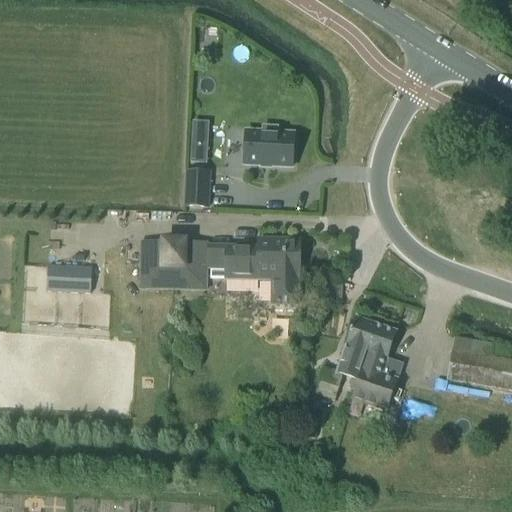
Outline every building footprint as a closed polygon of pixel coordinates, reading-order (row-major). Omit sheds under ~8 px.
[(208,126),(192,125),(189,165),(206,166),(208,126)] [(292,173),(294,135),(277,134),(277,128),(262,127),(262,133),(245,133),(243,171),(292,173)] [(209,174),(186,173),(184,207),(207,209),(209,174)] [(230,202),(230,213),(276,214),(277,203),(230,202)] [(271,306),(297,306),(297,282),(298,282),(299,241),(258,241),(258,249),(226,248),(225,281),(258,282),(258,274),(271,274),(271,306)] [(139,243),(139,290),(205,292),(206,243),(139,243)] [(89,269),(47,268),(45,293),(88,295),(89,269)] [(322,370),(315,395),(335,402),(343,378),(356,382),(359,372),(361,372),(367,355),(376,326),(354,319),(335,374),(322,370)] [(367,355),(361,372),(380,379),(395,333),(376,326),(367,355)] [(511,361),(451,351),(445,382),(511,393),(511,361)] [(359,372),(356,382),(349,403),(391,418),(401,387),(380,379),(361,372),(359,372)]
